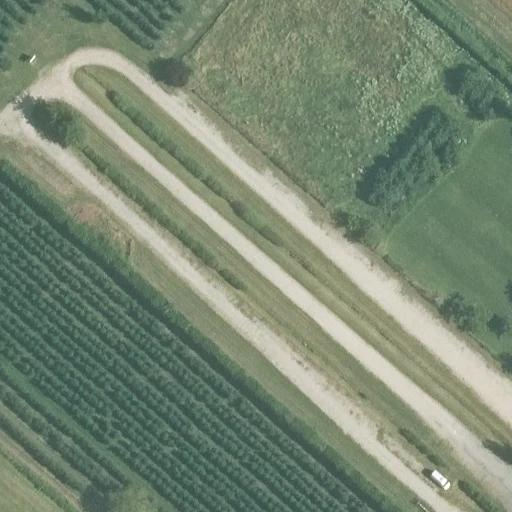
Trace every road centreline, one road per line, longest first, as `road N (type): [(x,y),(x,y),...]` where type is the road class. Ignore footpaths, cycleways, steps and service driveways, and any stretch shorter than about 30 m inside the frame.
road 1 (track): [(0,126),(65,64),(108,57),(511,411)]
road 2 (track): [(48,76),(511,481)]
road 3 (track): [(11,118),(449,511)]
road 4 (track): [(0,406),(119,511)]
